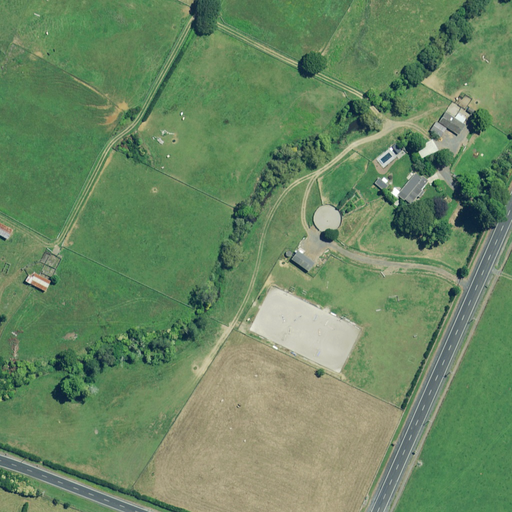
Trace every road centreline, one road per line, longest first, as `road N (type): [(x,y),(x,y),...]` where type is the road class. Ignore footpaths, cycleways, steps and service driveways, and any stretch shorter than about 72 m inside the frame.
road 1 (tertiary): [(376,511),(511,203)]
road 2 (tertiary): [(0,460),(137,511)]
